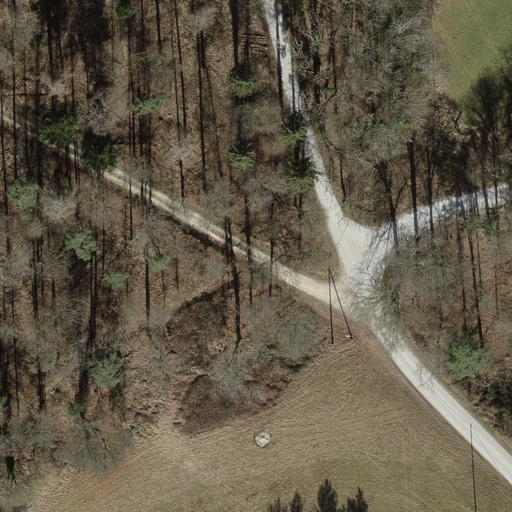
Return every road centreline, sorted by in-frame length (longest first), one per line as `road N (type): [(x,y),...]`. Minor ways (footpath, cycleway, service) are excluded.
road 1 (track): [(366,297),(318,290),(0,107)]
road 2 (track): [(361,260),(327,202),(275,0)]
road 3 (unclassified): [(511,468),(381,334),(368,311),(361,260)]
road 4 (unclassified): [(511,161),(425,203),(361,260)]
road 5 (track): [(511,260),(368,311)]
